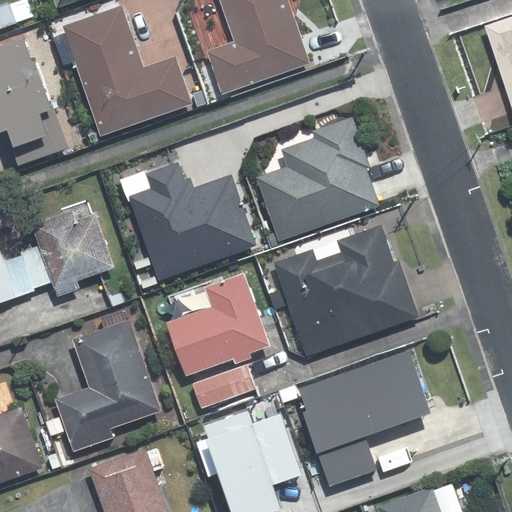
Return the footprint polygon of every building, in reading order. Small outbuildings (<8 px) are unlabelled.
[(29,0),(24,0),(0,9),(0,30),(36,16),(29,0)] [(225,0),(240,42),(212,52),(227,96),(315,64),(292,0),(225,0)] [(68,25),(106,136),(198,105),(181,56),(148,68),(126,6),(68,25)] [(511,14),(491,22),(511,85),(511,14)] [(39,65),(30,39),(0,49),(0,120),(7,118),(25,167),(75,148),(45,63),(39,65)] [(257,139),(219,152),(247,231),(334,199),(315,146),(266,164),(257,139)] [(27,248),(27,250),(39,283),(57,277),(63,290),(85,283),(83,276),(120,263),(101,209),(81,216),(78,206),(38,220),(46,242),(27,248)] [(210,213),(184,222),(199,268),(244,251),(235,226),(216,232),(210,213)] [(385,222),(279,259),(311,352),(423,313),(403,258),(398,259),(385,222)] [(39,283),(27,250),(8,257),(0,232),(0,300),(40,286),(39,283)] [(188,244),(156,255),(164,277),(195,266),(188,244)] [(250,269),(212,283),(219,302),(173,319),(192,371),(240,353),(243,359),(258,354),(256,348),(276,341),(250,269)] [(282,287),(272,290),(277,307),(287,304),(282,287)] [(113,293),(117,303),(127,300),(124,289),(113,293)] [(96,382),(61,394),(80,447),(118,433),(115,424),(167,405),(136,316),(79,336),(96,382)] [(439,406),(417,344),(306,383),(314,406),(311,406),(338,482),(382,466),(370,431),(439,406)] [(251,360),(197,381),(206,405),(260,385),(251,360)] [(0,480),(48,465),(26,401),(2,410),(0,403),(0,480)] [(64,415),(50,420),(55,432),(69,428),(64,415)] [(110,511),(173,511),(150,445),(94,465),(110,511)] [(60,451),(51,454),(55,468),(64,465),(60,451)] [(313,464),(258,485),(266,507),(251,511),(303,511),(327,504),(313,464)] [(439,482),(384,502),(387,511),(472,511),(468,499),(448,506),(439,482)]
